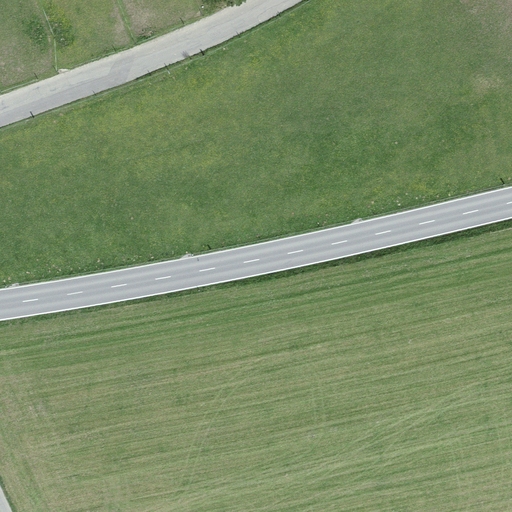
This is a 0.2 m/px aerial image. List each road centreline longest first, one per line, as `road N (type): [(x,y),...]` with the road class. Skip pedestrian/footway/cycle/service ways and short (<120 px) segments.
road 1 (secondary): [(511,194),(0,303)]
road 2 (residential): [(0,122),(273,0)]
